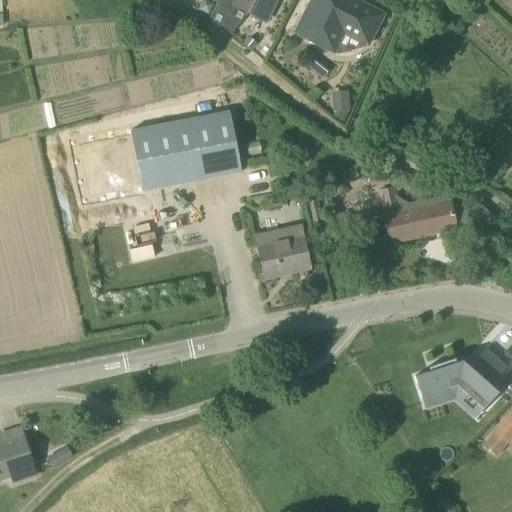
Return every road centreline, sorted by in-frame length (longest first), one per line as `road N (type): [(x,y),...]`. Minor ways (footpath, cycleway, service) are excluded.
road 1 (tertiary): [(0,387),(423,301),(511,310)]
road 2 (track): [(174,0),(297,110),(348,143),(491,199),(511,222)]
road 3 (track): [(26,511),(71,470),(148,422)]
